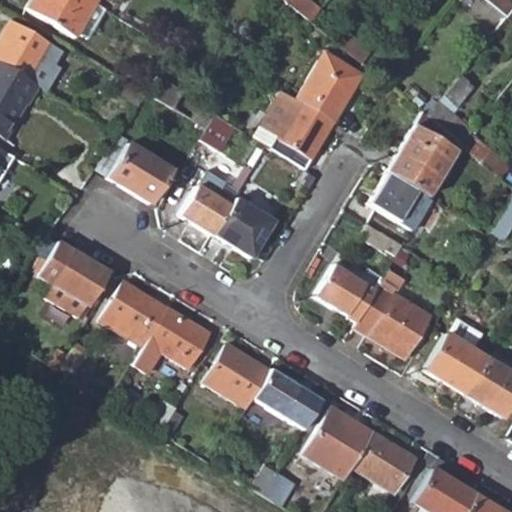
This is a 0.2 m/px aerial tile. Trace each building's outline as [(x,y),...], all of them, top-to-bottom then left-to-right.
[(70,38),(73,33),(91,4),(83,0),(27,0),(22,9),(70,38)] [(278,0),(282,2),(307,22),(316,11),(302,0),(278,0)] [(73,33),(84,40),(101,10),(91,4),(73,33)] [(5,23),(0,31),(0,65),(37,88),(41,90),(61,56),(5,23)] [(209,63),(221,72),(228,63),(245,39),(233,30),(209,63)] [(346,36),(337,47),(359,65),(368,54),(346,36)] [(319,55),(292,101),(293,102),(328,123),(356,77),(319,55)] [(25,107),(37,88),(0,65),(0,136),(19,104),(25,107)] [(154,78),(143,94),(169,109),(178,93),(154,78)] [(222,105),(205,94),(196,108),(210,116),(214,119),(222,105)] [(293,102),(265,149),(299,170),(328,123),(293,102)] [(186,119),(202,130),(210,116),(196,108),(186,119)] [(417,114),(381,175),(382,175),(422,200),(455,144),(422,117),(417,114)] [(212,151),(228,127),(214,119),(210,116),(202,130),(195,141),(212,151)] [(507,168),(466,135),(457,146),(498,179),(507,168)] [(90,173),(102,179),(122,145),(112,138),(90,173)] [(165,170),(122,145),(102,179),(144,205),(165,170)] [(0,177),(10,160),(0,154),(0,177)] [(511,183),(511,168),(509,165),(507,168),(498,179),(501,183),(508,188),(511,183)] [(222,200),(227,204),(229,201),(246,172),(240,169),(222,200)] [(201,172),(174,216),(208,237),(224,209),(211,200),(220,185),(201,172)] [(406,232),(425,202),(422,200),(382,175),(364,206),(406,232)] [(501,183),(473,231),(485,237),(487,235),(511,193),(511,191),(508,188),(501,183)] [(499,243),(511,222),(511,193),(487,235),(499,243)] [(267,224),(229,201),(227,204),(224,209),(208,237),(246,260),(267,224)] [(380,249),(391,256),(397,248),(360,225),(352,236),(377,252),(380,249)] [(102,274),(52,243),(32,277),(48,286),(40,299),(73,320),(81,308),(102,274)] [(352,323),(370,292),(328,267),(309,298),(352,323)] [(397,279),(383,271),(373,286),(387,295),(397,279)] [(95,322),(139,349),(163,310),(118,283),(95,322)] [(387,295),(373,286),(370,292),(352,323),(351,323),(348,328),(399,360),(424,317),(387,295)] [(205,336),(163,310),(139,349),(128,366),(142,375),(156,354),(182,371),(205,336)] [(420,372),(458,396),(481,360),(441,335),(420,372)] [(199,383),(241,410),(247,400),(265,372),(222,346),(199,383)] [(82,357),(67,348),(63,355),(53,371),(67,379),(82,357)] [(53,350),(43,365),(53,371),(63,355),(53,350)] [(511,395),(511,379),(481,360),(458,396),(497,419),(511,395)] [(308,398),(265,372),(247,400),(290,426),(308,398)] [(144,422),(158,431),(171,412),(172,409),(158,400),(144,422)] [(297,455),(339,481),(346,470),(367,435),(325,410),(297,455)] [(180,418),(171,412),(158,431),(157,434),(167,440),(180,418)] [(241,511),(56,415),(17,488),(20,489),(7,511),(241,511)] [(408,460),(367,435),(346,470),(387,495),(408,460)] [(260,469),(246,489),(259,496),(271,475),(260,469)] [(405,504),(417,511),(459,511),(469,497),(426,470),(405,504)] [(288,485),(271,475),(259,496),(276,507),(288,485)] [(493,511),(469,497),(459,511),(493,511)]
